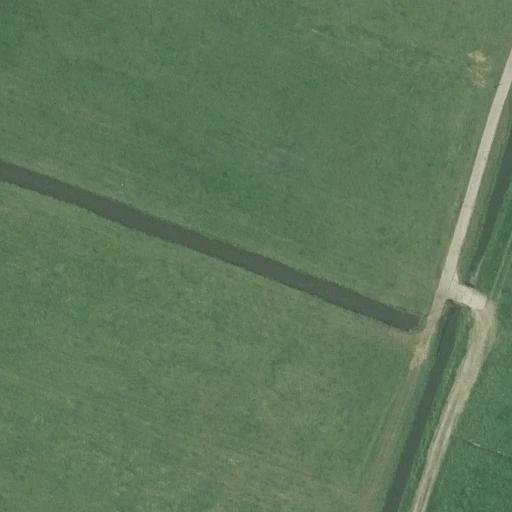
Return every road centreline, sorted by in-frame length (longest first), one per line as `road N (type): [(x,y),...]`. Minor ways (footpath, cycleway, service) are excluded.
road 1 (track): [(431,325),(511,76)]
road 2 (track): [(418,511),(480,332),(480,310),(442,286)]
